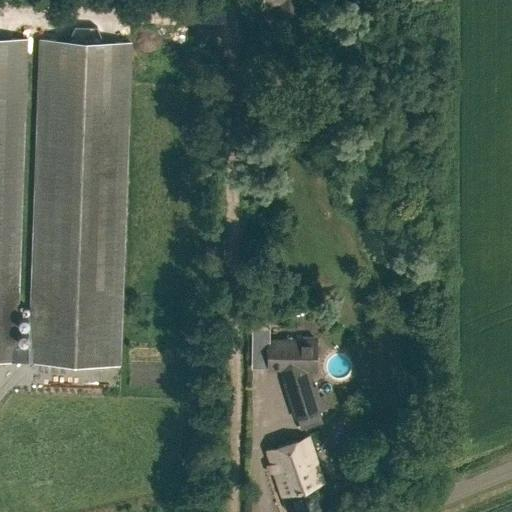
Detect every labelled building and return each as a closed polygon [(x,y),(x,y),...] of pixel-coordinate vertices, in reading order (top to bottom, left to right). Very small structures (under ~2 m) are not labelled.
[(263,0),(264,5),(279,5),(280,15),(298,14),(297,0),(263,0)] [(0,360),(121,365),(121,363),(120,363),(130,42),(42,39),(32,339),(16,339),(27,39),(0,37),(0,360)] [(405,112),(396,131),(414,140),(424,121),(405,112)] [(272,337),(270,371),(282,371),(295,421),(327,410),(313,372),(319,372),(319,339),(272,337)] [(324,482),(308,436),(266,450),(271,465),(274,464),(276,470),(273,471),(287,511),(293,509),(294,511),(307,511),(329,505),(324,489),(322,490),(320,483),(324,482)]
